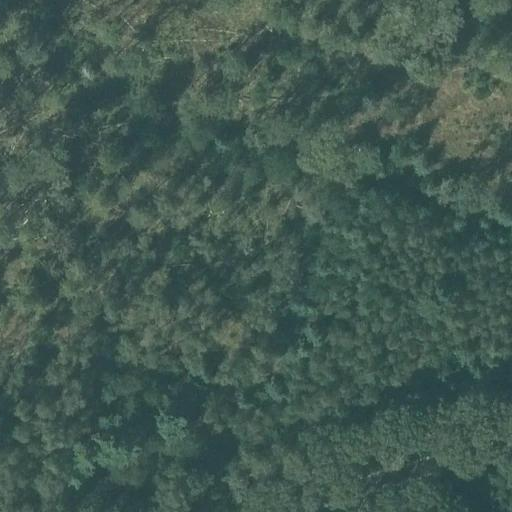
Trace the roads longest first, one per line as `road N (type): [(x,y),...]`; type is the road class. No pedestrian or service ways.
road 1 (track): [(259,0),(511,90)]
road 2 (unclassified): [(275,511),(511,440)]
